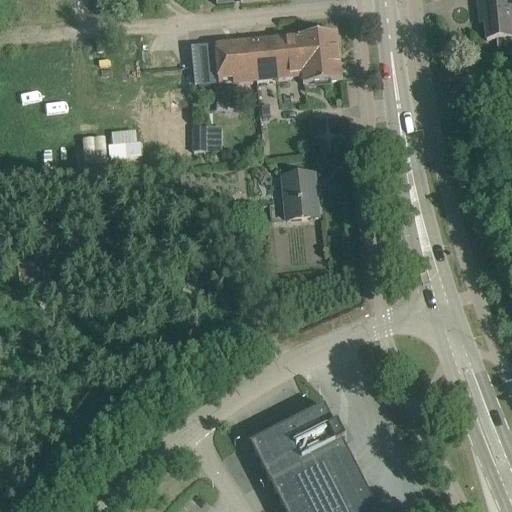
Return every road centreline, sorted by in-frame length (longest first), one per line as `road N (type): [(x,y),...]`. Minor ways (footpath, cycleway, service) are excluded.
road 1 (unclassified): [(104,511),(169,448),(265,378),(440,307)]
road 2 (tertiary): [(440,307),(420,230),(387,0)]
road 3 (tertiary): [(511,492),(440,307)]
